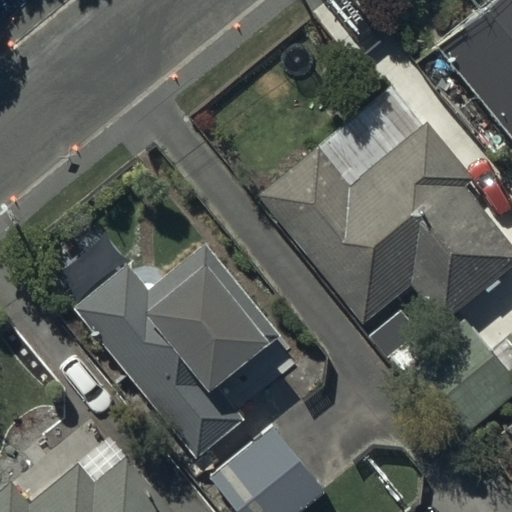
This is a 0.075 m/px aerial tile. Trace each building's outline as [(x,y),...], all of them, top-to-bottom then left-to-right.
[(511,0),(488,0),(432,46),(511,144),(511,0)] [(388,85),(255,197),(359,326),(407,287),(437,325),(480,291),(483,294),(498,281),(495,278),(511,264),(511,253),(460,188),(471,179),(424,120),(419,124),(388,85)] [(123,262),(68,309),(191,460),(239,421),(211,385),(243,359),(245,362),(277,336),(202,244),(145,289),(123,262)] [(398,375),(455,446),(511,398),(511,348),(506,341),(493,351),(467,319),(398,375)] [(272,423),(205,479),(231,511),(297,511),(325,488),(272,423)] [(0,487),(0,511),(168,511),(124,457),(92,482),(76,463),(27,503),(9,481),(0,487)]
